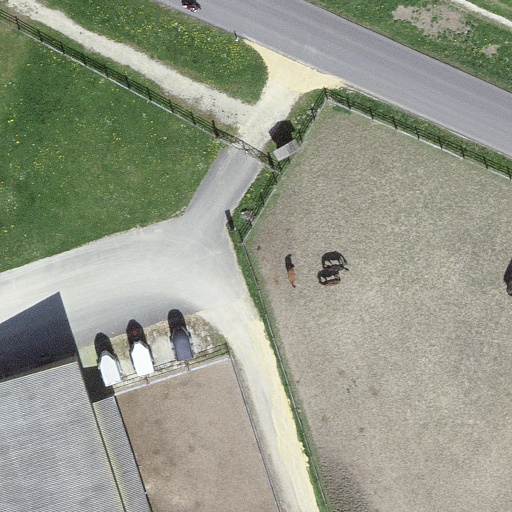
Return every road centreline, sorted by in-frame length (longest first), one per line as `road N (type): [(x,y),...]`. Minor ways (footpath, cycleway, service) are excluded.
road 1 (secondary): [(233,0),(511,124)]
road 2 (track): [(302,511),(236,307),(197,234)]
road 3 (track): [(257,132),(0,0)]
